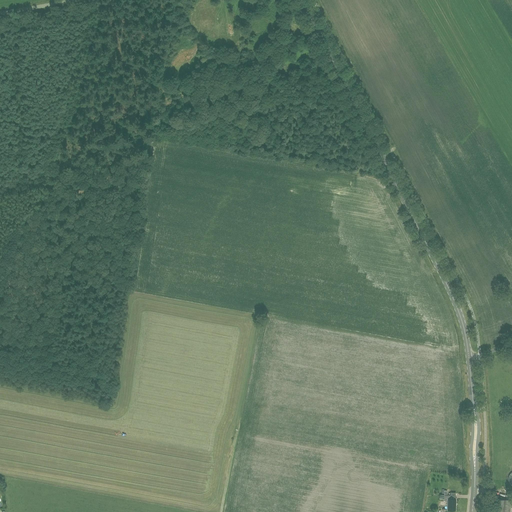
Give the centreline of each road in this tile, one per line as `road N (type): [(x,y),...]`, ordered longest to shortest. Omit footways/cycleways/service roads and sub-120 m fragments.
road 1 (secondary): [(468,358),(447,282),(301,0)]
road 2 (secondary): [(472,511),(468,358)]
